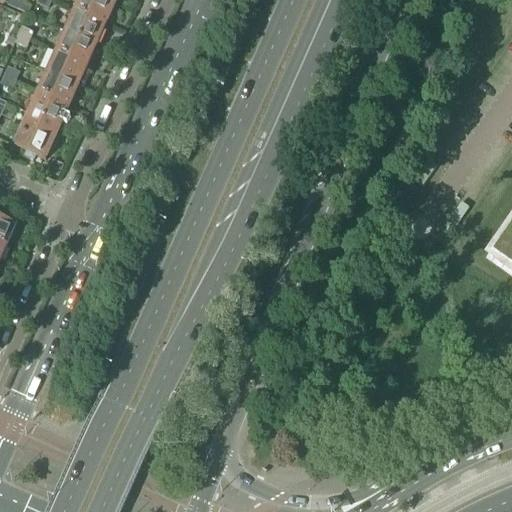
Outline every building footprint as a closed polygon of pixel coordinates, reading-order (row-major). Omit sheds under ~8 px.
[(10,0),(7,7),(17,11),(20,4),(10,0)] [(98,0),(80,0),(73,17),(105,30),(115,8),(98,0)] [(49,6),(38,1),(36,6),(47,11),(49,6)] [(20,4),(17,11),(27,16),(30,9),(20,4)] [(73,17),(65,36),(96,50),(105,30),(73,17)] [(22,29),(21,32),(18,40),(28,45),(33,35),(22,29)] [(12,49),(14,45),(18,40),(21,32),(15,30),(13,35),(11,34),(6,44),(5,46),(12,49)] [(65,36),(55,57),(86,71),(96,50),(65,36)] [(18,40),(14,45),(26,51),(28,45),(18,40)] [(55,57),(46,78),(77,92),(86,71),(55,57)] [(7,70),(2,81),(14,87),(19,75),(7,70)] [(46,78),(37,97),(68,111),(77,92),(46,78)] [(14,87),(2,81),(0,86),(0,88),(11,94),(14,87)] [(37,97),(29,117),(59,131),(68,111),(37,97)] [(59,131),(29,117),(14,149),(26,154),(24,159),(33,163),(35,158),(45,163),(59,131)] [(0,221),(0,246),(6,250),(16,229),(0,221)] [(511,228),(492,258),(511,271),(511,228)]
